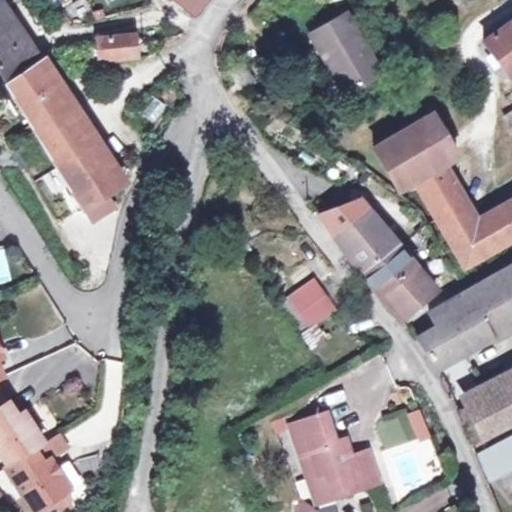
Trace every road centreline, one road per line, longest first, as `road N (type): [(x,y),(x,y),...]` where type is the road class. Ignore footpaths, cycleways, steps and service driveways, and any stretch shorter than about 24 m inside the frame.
road 1 (residential): [(218,105),(415,356),(447,411),(487,511)]
road 2 (residential): [(218,105),(173,254),(133,511)]
road 3 (residential): [(227,0),(198,35),(196,55),(218,105)]
